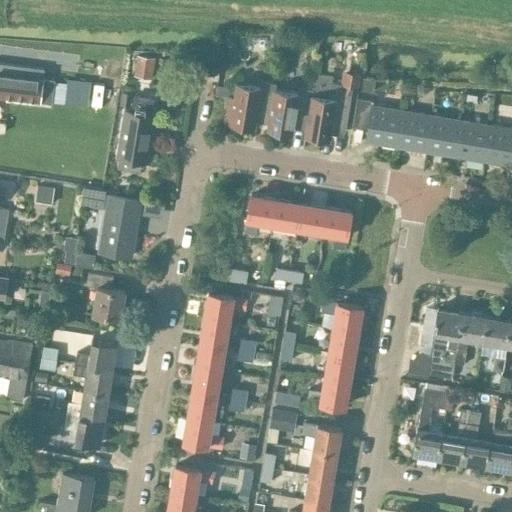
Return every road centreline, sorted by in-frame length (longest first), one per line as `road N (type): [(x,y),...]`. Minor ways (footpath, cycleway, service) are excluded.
road 1 (residential): [(131,511),(194,149),(418,187)]
road 2 (residential): [(403,272),(367,475)]
road 3 (residential): [(511,499),(367,475)]
